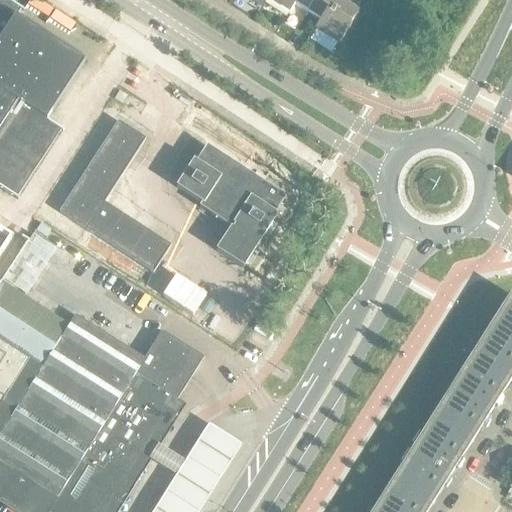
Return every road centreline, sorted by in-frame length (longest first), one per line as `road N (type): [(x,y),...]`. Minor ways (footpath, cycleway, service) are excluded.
road 1 (unknown): [(46,246),(124,284),(163,317),(195,238),(190,224),(146,197),(168,116)]
road 2 (secondary): [(397,218),(309,401),(235,511)]
road 3 (secondary): [(264,511),(427,233)]
road 4 (tertiary): [(156,25),(386,173)]
road 5 (tertiary): [(401,148),(168,7)]
road 6 (secondary): [(511,2),(445,137)]
